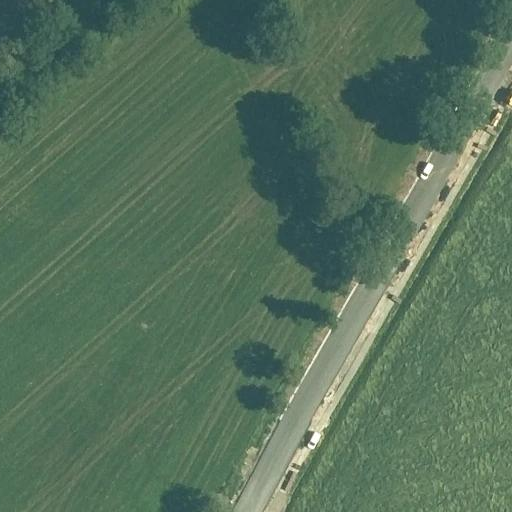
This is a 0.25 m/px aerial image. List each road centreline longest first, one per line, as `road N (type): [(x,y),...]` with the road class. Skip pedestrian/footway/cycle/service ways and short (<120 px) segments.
road 1 (tertiary): [(247,511),(511,49)]
road 2 (track): [(0,77),(95,0)]
